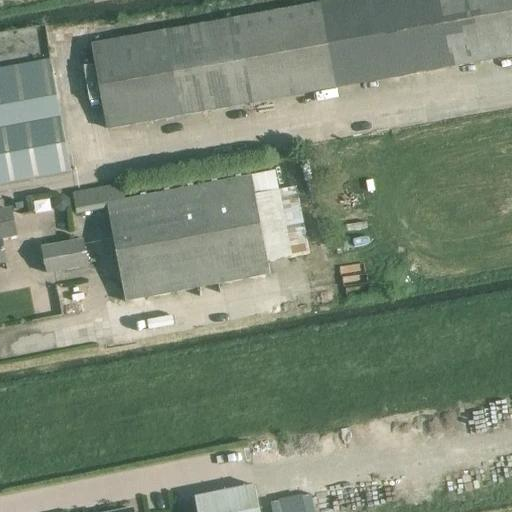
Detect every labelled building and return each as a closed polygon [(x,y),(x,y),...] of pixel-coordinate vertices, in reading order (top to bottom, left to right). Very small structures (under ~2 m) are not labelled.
[(336,89),(511,56),(511,0),(331,0),(320,2),(91,44),(107,130),(336,89)] [(0,185),(71,172),(50,59),(0,68),(0,185)] [(275,171),(251,175),(125,199),(122,184),(72,193),(76,215),(107,209),(126,302),(270,275),(268,262),(309,255),(296,188),(279,191),(275,171)] [(10,209),(0,211),(0,263),(6,262),(1,239),(16,235),(10,209)] [(83,240),(42,248),(47,274),(89,266),(83,240)] [(259,511),(255,486),(195,498),(197,511),(259,511)]
